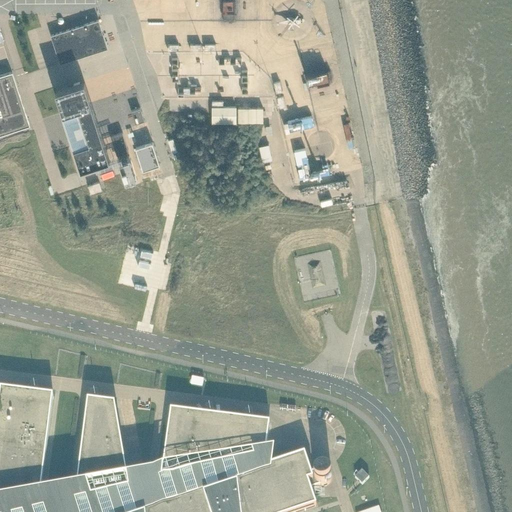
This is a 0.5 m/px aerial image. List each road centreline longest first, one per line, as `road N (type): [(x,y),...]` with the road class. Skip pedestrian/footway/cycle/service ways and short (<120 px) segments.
road 1 (unclassified): [(421,511),(397,432),(378,409),(337,387),(0,304)]
road 2 (unknown): [(110,8),(127,29),(171,187),(140,337)]
